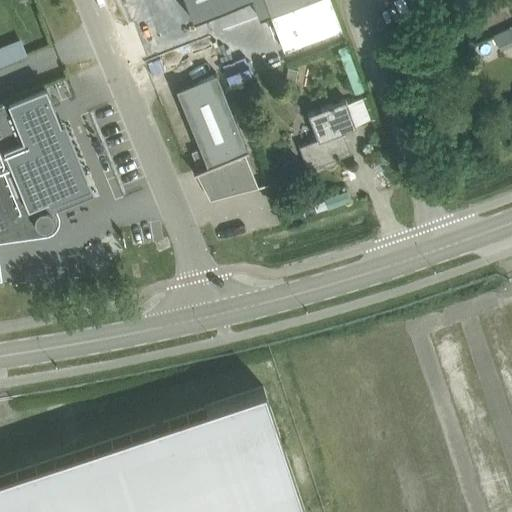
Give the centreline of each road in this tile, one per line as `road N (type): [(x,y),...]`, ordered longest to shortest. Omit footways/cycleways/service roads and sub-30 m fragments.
road 1 (unclassified): [(215,314),(88,0)]
road 2 (tertiary): [(215,314),(361,278),(511,224)]
road 3 (tertiary): [(0,356),(215,314)]
